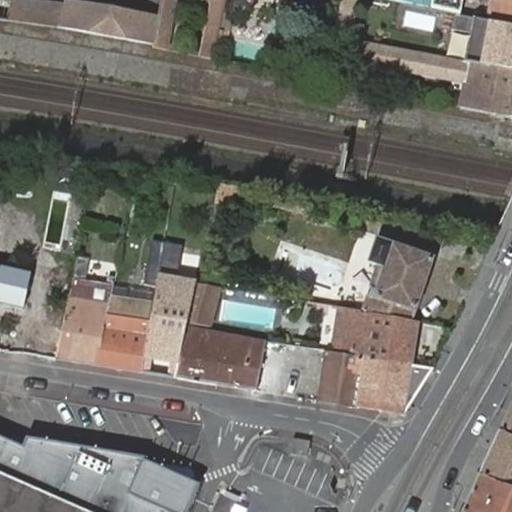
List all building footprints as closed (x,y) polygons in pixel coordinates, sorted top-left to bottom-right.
[(0,0),(0,21),(7,23),(12,0),(0,0)] [(157,27),(153,44),(166,46),(175,0),(162,0),(158,20),(157,27)] [(213,0),(202,59),(213,60),(217,44),(225,0),(213,0)] [(225,0),(217,44),(227,45),(236,0),(225,0)] [(343,0),(335,36),(350,39),(359,0),(343,0)] [(464,0),(437,0),(436,7),(461,13),(464,0)] [(511,0),(491,0),(487,22),(511,27),(511,0)] [(87,13),(88,8),(136,18),(135,22),(157,27),(158,20),(66,2),(65,9),(87,13)] [(153,44),(157,27),(135,22),(136,18),(88,8),(87,13),(65,9),(60,31),(152,49),(153,44)] [(472,34),(466,62),(471,63),(511,73),(511,27),(487,22),(461,16),(457,16),(453,31),(472,34)] [(330,36),(325,56),(345,61),(350,39),(335,36),(330,36)] [(345,61),(465,87),(466,62),(350,39),(345,61)] [(465,87),(461,110),(511,120),(511,73),(471,63),(466,62),(465,87)] [(235,209),(238,189),(219,186),(215,205),(235,209)] [(366,316),(413,324),(433,259),(378,240),(371,264),(380,267),(366,316)] [(182,249),(167,246),(164,258),(158,291),(172,294),(182,249)] [(158,291),(164,258),(152,257),(146,288),(158,291)] [(58,362),(98,369),(112,300),(114,293),(114,292),(83,287),(86,272),(81,271),(82,264),(77,264),(64,331),(60,352),(58,362)] [(0,305),(24,310),(32,274),(0,267),(0,305)] [(114,293),(112,300),(155,306),(157,293),(115,285),(114,292),(114,293)] [(221,289),(199,285),(190,323),(211,327),(221,289)] [(166,321),(172,294),(158,291),(157,293),(155,306),(141,376),(175,382),(188,330),(189,325),(166,321)] [(98,369),(141,376),(155,306),(112,300),(98,369)] [(334,355),(366,360),(413,368),(419,325),(413,324),(366,316),(341,311),(334,355)] [(34,346),(60,352),(64,331),(38,326),(34,346)] [(258,395),(267,343),(188,330),(175,382),(258,395)] [(366,360),(334,355),(324,353),(317,403),(356,411),(366,360)] [(356,411),(403,419),(405,415),(413,368),(366,360),(356,411)] [(511,403),(500,431),(511,437),(511,403)] [(511,437),(500,431),(478,478),(511,490),(511,437)] [(179,511),(192,482),(143,460),(144,458),(25,439),(21,448),(0,438),(0,511),(179,511)] [(511,511),(511,490),(478,478),(462,511),(511,511)] [(188,511),(200,485),(192,482),(179,511),(188,511)]
